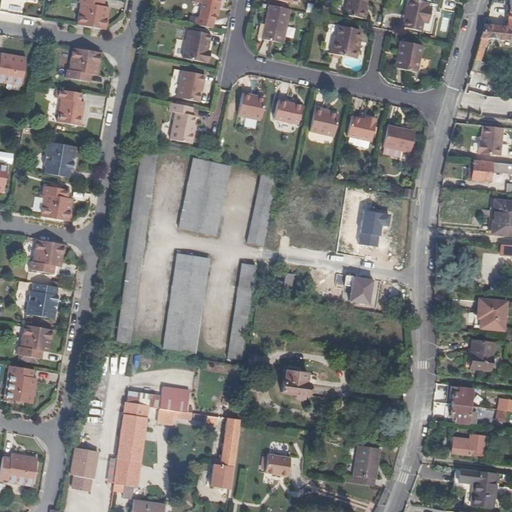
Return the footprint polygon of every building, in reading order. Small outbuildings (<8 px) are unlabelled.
[(76,26),(105,31),(107,20),(101,19),(103,7),(104,0),(77,0),(77,3),(79,3),(76,26)] [(219,6),(220,0),(202,0),(199,19),(197,18),(195,25),(212,29),(214,16),(217,6),(219,6)] [(367,0),(347,0),(344,15),(363,19),(367,0)] [(427,5),(428,3),(416,0),(411,0),(409,13),(405,12),(402,27),(421,32),(423,23),(427,5)] [(511,0),(509,0),(507,28),(484,25),(470,71),(487,75),(490,64),(480,62),(487,38),(511,39),(511,0)] [(282,44),(290,9),(269,5),(265,22),(268,23),(264,40),(282,44)] [(428,24),(432,6),(427,5),(423,23),(428,24)] [(356,60),(359,44),(357,44),(358,39),(360,31),(338,26),(336,37),(333,36),(330,54),(356,60)] [(182,58),(205,63),(207,50),(211,35),(188,30),(182,58)] [(417,73),(423,46),(403,42),(400,54),(397,53),(394,68),(417,73)] [(99,64),(101,53),(71,48),(68,70),(66,70),(64,78),(89,83),(91,74),(93,63),(99,64)] [(0,80),(22,84),(26,60),(1,56),(0,57),(0,80)] [(176,98),(198,103),(200,92),(201,87),(203,88),(205,76),(182,71),(176,98)] [(466,87),(459,110),(470,113),(477,89),(466,87)] [(60,100),(56,123),(77,127),(80,110),(83,111),(85,103),(80,102),(81,94),(56,90),(54,99),(60,100)] [(260,121),(264,102),(253,100),(254,96),(242,93),(237,116),(260,121)] [(302,106),(277,101),(273,119),(298,125),(302,106)] [(175,113),(169,139),(191,144),(195,125),(193,125),(195,116),(193,116),(194,108),(170,103),(168,112),(175,113)] [(322,109),(314,108),(309,132),(333,138),(339,115),(321,111),(322,109)] [(371,142),(376,120),(365,118),(364,120),(351,117),(346,136),(371,142)] [(414,132),(387,126),(382,147),(410,153),(414,132)] [(500,156),(503,128),(482,127),(480,140),(480,144),(478,144),(477,154),(500,156)] [(74,158),(76,147),(47,143),(45,155),(43,156),(42,160),(44,162),(43,166),(45,166),(43,174),(68,178),(70,171),(72,171),(74,160),(72,160),(73,158),(74,158)] [(115,341),(129,344),(157,154),(140,152),(124,262),(127,263),(115,341)] [(215,237),(230,167),(192,158),(178,228),(215,237)] [(511,164),(472,161),(471,180),(490,182),(491,172),(502,173),(502,170),(511,170),(511,164)] [(263,247),(278,177),(261,173),(246,243),(263,247)] [(39,218),(68,223),(70,212),(64,211),(66,200),(68,191),(42,187),(41,196),(43,196),(39,218)] [(404,188),(402,197),(411,199),(413,190),(404,188)] [(511,235),(511,202),(494,201),(493,211),(497,212),(495,235),(511,235)] [(62,256),(64,245),(35,240),(31,262),(29,262),(28,271),(53,275),(55,266),(57,255),(62,256)] [(511,245),(501,245),(500,255),(511,256),(511,245)] [(195,354),(209,259),(176,254),(162,349),(195,354)] [(241,360),(255,266),(241,264),(227,358),(241,360)] [(290,292),(293,276),(285,274),(284,282),(277,281),(276,289),(290,292)] [(25,315),(54,321),(55,310),(54,310),(54,307),(56,307),(58,297),(56,296),(57,289),(32,284),(31,292),(29,292),(28,295),(26,297),(26,301),(27,303),(25,315)] [(506,302),(479,300),(477,318),(481,319),(479,328),(503,331),(506,302)] [(50,342),(52,331),(23,326),(19,348),(17,347),(16,356),(41,361),(42,352),(44,341),(50,342)] [(490,371),(493,343),(471,341),(470,353),(468,369),(490,371)] [(5,400),(29,405),(34,379),(32,379),(34,370),(8,366),(7,374),(9,375),(5,400)] [(259,370),(250,369),(247,384),(257,386),(259,370)] [(307,374),(284,371),(281,393),(294,395),(294,399),(295,401),(302,402),(304,400),(304,397),(307,397),(309,384),(306,384),(307,374)] [(470,407),(472,390),(450,387),(450,393),(452,393),(451,405),(470,407)] [(180,412),(186,413),(189,392),(162,388),(161,397),(159,409),(180,412)] [(158,409),(159,409),(161,397),(127,392),(125,404),(147,407),(158,409)] [(504,423),(508,401),(500,399),(495,421),(504,423)] [(135,487),(147,407),(125,404),(114,484),(133,487),(135,487)] [(451,405),(450,416),(455,417),(454,422),(474,424),(475,413),(469,412),(470,407),(451,405)] [(159,409),(158,409),(157,423),(172,425),(173,418),(190,421),(191,414),(186,413),(180,412),(159,409)] [(226,418),(226,419),(219,465),(213,464),(209,487),(223,489),(229,490),(239,420),(226,418)] [(470,440),(453,438),(452,453),(483,456),(485,436),(471,434),(470,440)] [(379,449),(358,446),(353,476),(345,475),(344,483),(374,487),(379,449)] [(97,452),(75,448),(70,475),(73,476),(91,479),(93,480),(97,452)] [(290,459),(267,454),(264,473),(287,477),(290,459)] [(32,485),(36,461),(11,456),(10,458),(2,456),(0,468),(0,482),(6,483),(6,481),(32,485)] [(493,509),(497,474),(459,469),(458,482),(473,484),(470,506),(493,509)] [(91,479),(73,476),(71,488),(88,491),(91,479)] [(133,487),(114,484),(113,491),(123,493),(122,498),(131,500),(133,487)] [(163,511),(165,505),(132,501),(130,511),(163,511)]
